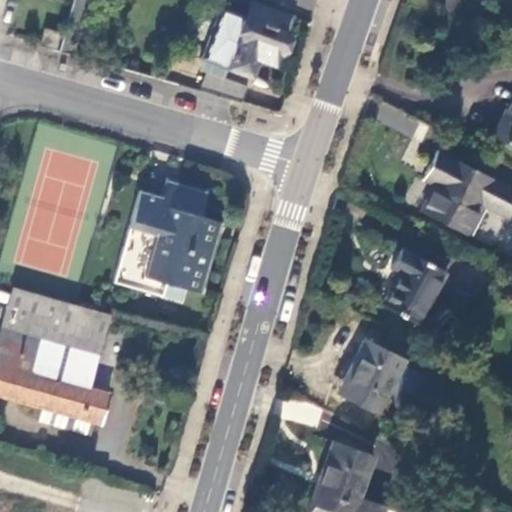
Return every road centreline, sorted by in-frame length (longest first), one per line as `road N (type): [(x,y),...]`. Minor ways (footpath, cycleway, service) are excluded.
road 1 (secondary): [(204,511),(305,170)]
road 2 (unclassified): [(305,170),(0,84)]
road 3 (secondary): [(305,170),(362,0)]
